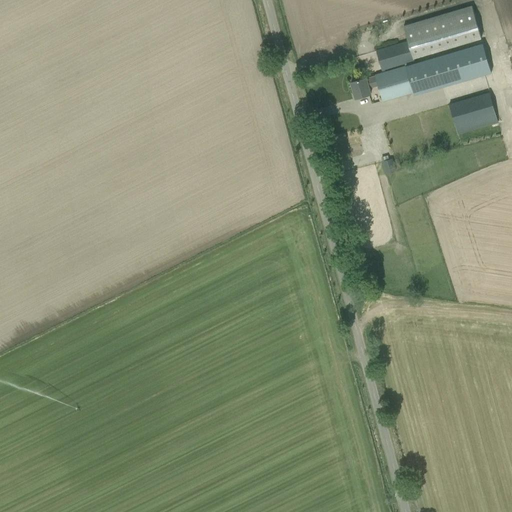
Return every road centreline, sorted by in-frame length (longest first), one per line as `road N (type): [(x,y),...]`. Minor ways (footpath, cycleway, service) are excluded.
road 1 (unclassified): [(405,511),(266,0)]
road 2 (unknown): [(297,113),(344,111),(361,120),(360,154),(313,173)]
road 3 (unknown): [(357,114),(502,79)]
